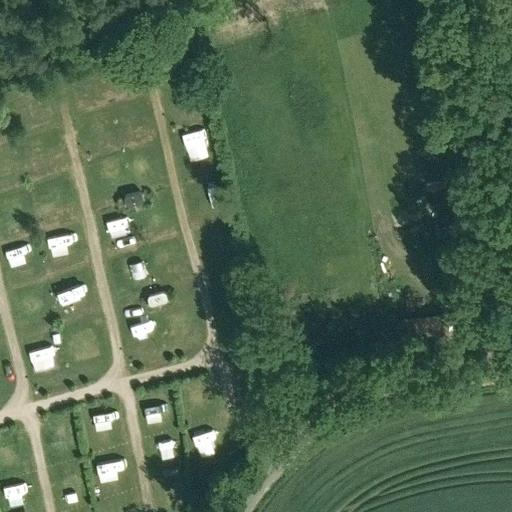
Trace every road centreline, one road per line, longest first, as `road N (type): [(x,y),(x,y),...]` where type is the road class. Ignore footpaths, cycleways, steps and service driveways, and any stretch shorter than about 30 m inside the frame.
road 1 (track): [(0,416),(194,362),(207,350),(211,320),(152,80)]
road 2 (track): [(63,107),(119,358),(112,383),(127,397),(149,511)]
road 3 (unclassified): [(511,370),(422,383),(343,411),(299,438),(241,511)]
road 4 (track): [(51,511),(23,414),(24,384),(0,281)]
